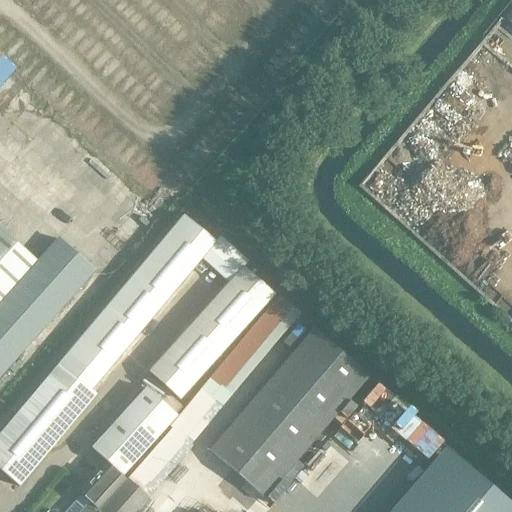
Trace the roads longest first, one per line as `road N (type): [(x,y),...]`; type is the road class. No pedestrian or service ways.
road 1 (unknown): [(0,8),(137,127),(159,130),(178,123),(238,59),(175,0)]
road 2 (unknown): [(0,508),(210,273)]
